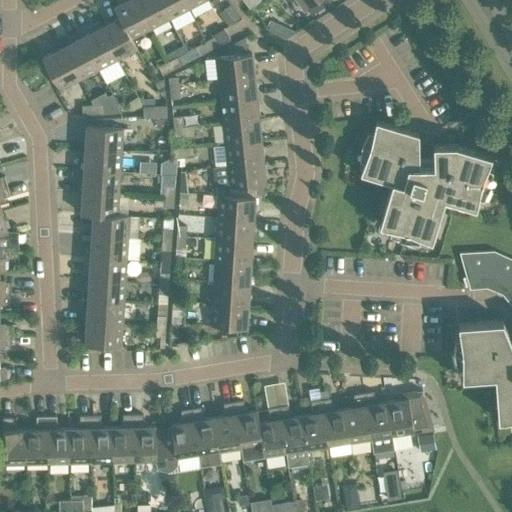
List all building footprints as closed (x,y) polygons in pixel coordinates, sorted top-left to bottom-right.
[(138,0),(128,0),(116,7),(121,16),(132,38),(153,27),(138,0)] [(164,0),(138,0),(153,27),(171,18),(173,17),(164,0)] [(164,0),(173,17),(171,18),(176,29),(194,19),(189,8),(191,7),(187,0),(164,0)] [(296,0),(304,11),(305,10),(310,16),(329,3),(327,0),(296,0)] [(103,26),(120,58),(137,48),(132,38),(121,16),(103,25),(103,26)] [(125,67),(120,58),(103,25),(85,35),(102,67),(107,76),(125,67)] [(214,33),(215,35),(219,44),(230,38),(225,28),(214,33)] [(85,35),(64,46),(81,78),(102,67),(85,35)] [(215,35),(207,38),(212,48),(219,44),(215,35)] [(207,38),(189,48),(194,58),(201,54),(212,48),(207,38)] [(59,90),(81,78),(64,46),(42,58),(59,90)] [(170,60),(175,69),(182,65),(194,58),(190,49),(170,60)] [(252,53),(217,57),(219,78),(254,74),(252,53)] [(163,75),(175,69),(170,60),(158,66),(163,75)] [(254,74),(219,78),(221,98),(256,94),(254,74)] [(169,77),(170,88),(179,87),(178,76),(169,77)] [(170,88),(171,99),(181,98),(179,87),(170,88)] [(256,94),(221,98),(223,120),(259,116),(256,94)] [(144,118),(155,117),(155,105),(155,98),(144,98),(144,106),(143,106),(144,118)] [(93,104),(82,105),(82,114),(93,114),(93,104)] [(104,104),(93,104),(93,114),(104,113),(104,104)] [(166,105),(155,105),(155,117),(167,117),(166,105)] [(182,115),(173,116),(174,127),(184,126),(182,115)] [(259,116),(223,120),(226,142),(261,137),(259,116)] [(454,142),(436,143),(434,143),(434,164),(419,166),(418,131),(376,119),(360,171),(391,181),(380,222),(432,238),(444,197),(475,206),(491,154),(454,142)] [(87,126),(86,147),(121,149),(122,128),(87,126)] [(174,127),(176,138),(185,137),(184,126),(174,127)] [(261,137),(226,142),(228,162),(263,160),(261,137)] [(181,148),(183,157),(194,156),(193,146),(181,148)] [(86,147),(85,169),(120,171),(121,149),(86,147)] [(183,157),(181,148),(171,149),(172,156),(172,159),(176,158),(183,157)] [(160,161),(160,173),(176,174),(176,158),(172,159),(172,156),(160,161)] [(228,165),(213,167),(214,176),(229,174),(230,184),(256,184),(266,183),(263,160),(228,162),(228,165)] [(85,169),(83,190),(118,192),(120,171),(85,169)] [(181,171),(180,192),(188,192),(185,170),(181,171)] [(230,184),(215,186),(216,195),(219,195),(218,214),(254,216),(256,184),(230,184)] [(175,186),(165,185),(165,196),(174,197),(175,186)] [(0,209),(1,210),(0,206),(0,195),(2,197),(9,195),(7,186),(0,187),(0,209)] [(82,212),(82,213),(93,214),(93,213),(117,214),(118,192),(83,190),(82,212)] [(180,192),(179,203),(187,203),(188,192),(180,192)] [(165,196),(164,207),(173,207),(174,197),(165,196)] [(93,214),(92,234),(127,236),(129,215),(117,214),(93,213),(93,214)] [(218,214),(216,236),(252,238),(254,216),(218,214)] [(178,225),(177,234),(187,235),(187,225),(178,225)] [(172,229),(163,228),(162,239),(171,240),(172,229)] [(92,234),(91,255),(126,257),(127,236),(92,234)] [(177,234),(176,246),(186,247),(187,235),(177,234)] [(216,236),(215,259),(251,260),(252,238),(216,236)] [(162,239),(161,250),(171,251),(171,240),(162,239)] [(459,252),(470,288),(487,287),(503,295),(511,306),(511,257),(494,250),(459,252)] [(91,255),(89,278),(125,280),(126,257),(91,255)] [(215,259),(214,280),(249,282),(251,260),(215,259)] [(174,279),(184,280),(184,268),(175,268),(174,279)] [(169,272),(160,272),(159,282),(168,283),(169,272)] [(89,278),(88,298),(124,300),(125,280),(89,278)] [(183,290),(184,280),(174,279),(173,290),(183,290)] [(214,280),(212,302),(248,304),(249,282),(214,280)] [(0,290),(11,291),(11,281),(2,281),(1,283),(0,281),(0,290)] [(159,282),(158,293),(168,294),(168,283),(159,282)] [(11,301),(11,291),(0,290),(0,301),(1,299),(4,301),(11,301)] [(88,298),(87,319),(122,322),(124,300),(88,298)] [(173,300),(171,324),(183,325),(184,318),(184,310),(185,310),(186,301),(173,300)] [(212,302),(211,325),(237,327),(237,335),(246,334),(246,327),(248,304),(212,302)] [(157,324),(166,324),(166,315),(157,315),(157,324)] [(87,319),(85,343),(121,345),(122,322),(87,319)] [(511,343),(501,320),(458,323),(460,345),(461,377),(494,375),(498,419),(511,416),(511,343)] [(0,334),(11,334),(11,324),(2,325),(1,326),(0,324),(0,334)] [(157,324),(156,336),(160,336),(159,348),(165,348),(166,324),(157,324)] [(11,334),(0,334),(0,345),(2,343),(4,345),(11,344),(11,334)] [(0,377),(12,378),(11,367),(3,368),(1,369),(0,367),(0,377)] [(311,388),(313,400),(310,401),(310,407),(313,411),(310,413),(300,415),(306,449),(327,446),(320,399),(318,387),(311,388)] [(406,397),(386,400),(392,435),(421,430),(420,424),(430,422),(421,389),(405,392),(406,397)] [(363,392),(370,439),(372,452),(393,448),(391,435),(392,435),(386,400),(376,402),(371,401),(373,398),(372,391),(363,392)] [(276,393),(278,406),(285,452),(288,452),(290,464),(308,461),(306,449),(300,415),(290,416),(287,415),(288,412),(287,405),(285,392),(276,393)] [(370,439),(363,392),(352,394),(353,401),(355,404),(352,406),(343,408),(348,442),(370,439)] [(348,442),(343,408),(332,409),(329,408),(331,404),(329,398),(320,399),(327,446),(348,442)] [(245,458),(262,456),(261,445),(258,421),(259,421),(257,410),(246,411),(243,409),(244,406),(243,400),(232,401),(240,449),(244,448),(245,458)] [(240,449),(232,401),(222,403),(223,409),(225,413),(222,415),(213,417),(218,452),(240,449)] [(285,452),(278,406),(267,408),(268,416),(269,418),(267,420),(259,421),(258,421),(261,445),(262,456),(285,452)] [(190,408),(197,454),(199,468),(220,465),(218,452),(213,417),(204,419),(200,417),(201,414),(200,407),(190,408)] [(172,427),(162,429),(168,472),(174,468),(178,464),(179,457),(197,454),(190,408),(181,410),(182,418),(183,420),(180,422),(171,424),(172,427)] [(120,427),(111,427),(112,462),(134,461),(133,414),(123,415),(122,422),(124,424),(120,427)] [(143,414),(133,414),(134,461),(154,461),(157,466),(161,470),(168,472),(162,429),(156,430),(156,426),(145,426),(142,424),(143,420),(143,414)] [(77,428),(69,428),(70,463),(91,462),(90,415),(79,416),(79,422),(82,426),(77,428)] [(100,415),(90,415),(91,462),(112,462),(111,427),(102,427),(98,425),(100,422),(100,415)] [(26,464),(48,463),(47,416),(37,417),(37,424),(39,427),(36,429),(25,429),(26,464)] [(57,416),(47,416),(48,463),(70,463),(69,428),(60,428),(56,426),(57,423),(57,416)] [(0,464),(26,464),(25,429),(17,429),(12,427),(14,423),(14,417),(3,418),(4,447),(0,447),(0,464)] [(433,432),(418,434),(421,450),(435,448),(433,432)] [(398,470),(384,472),(389,501),(402,499),(398,470)] [(71,500),(71,510),(84,510),(84,509),(92,508),(91,493),(72,494),(72,500),(71,500)] [(246,494),(239,496),(240,502),(248,501),(246,494)] [(350,495),(345,502),(346,508),(359,506),(357,494),(350,495)] [(71,510),(71,500),(60,500),(60,510),(71,510)] [(293,500),(272,503),(273,511),(287,511),(294,511),(293,500)]
